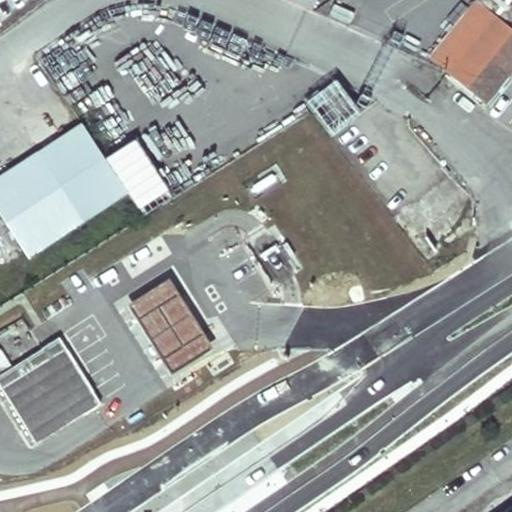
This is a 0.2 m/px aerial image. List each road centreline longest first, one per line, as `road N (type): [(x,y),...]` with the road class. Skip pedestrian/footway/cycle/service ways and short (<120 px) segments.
road 1 (primary): [(511,259),(247,415),(103,511)]
road 2 (unknown): [(266,109),(185,137),(149,128),(106,82),(101,54),(139,31),(194,53)]
road 3 (primary): [(270,511),(511,331)]
road 4 (unknown): [(266,109),(331,46),(401,0)]
